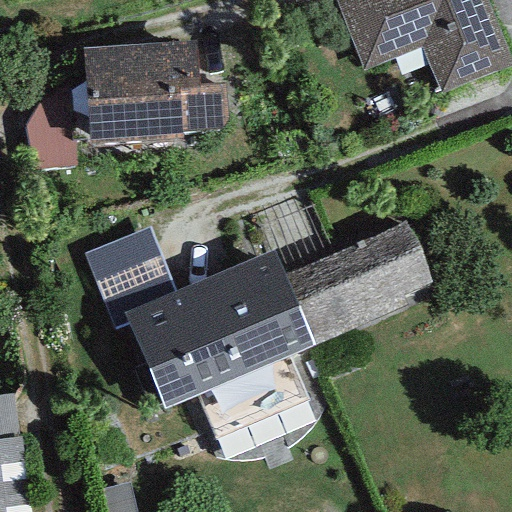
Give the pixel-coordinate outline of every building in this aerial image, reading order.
[(479,0),(347,0),(334,6),(362,76),(421,53),(440,101),(509,74),(479,0)] [(182,135),(225,132),(222,89),(197,90),(195,52),(83,59),(84,87),(72,91),(60,95),(44,105),(33,119),(27,131),(22,144),(21,165),(23,183),(72,178),(72,147),(88,146),(89,158),(183,152),(182,135)] [(308,129),(281,138),(291,166),(317,158),(308,129)] [(301,189),(251,210),(264,243),(315,221),(301,189)] [(107,291),(170,277),(160,233),(97,247),(107,291)] [(402,234),(284,285),(312,350),(403,310),(399,303),(427,291),(402,234)] [(284,285),(272,259),(123,324),(165,422),(315,357),(312,350),(284,285)] [(0,511),(25,511),(12,402),(0,403),(0,511)] [(133,511),(129,488),(94,495),(97,511),(133,511)]
